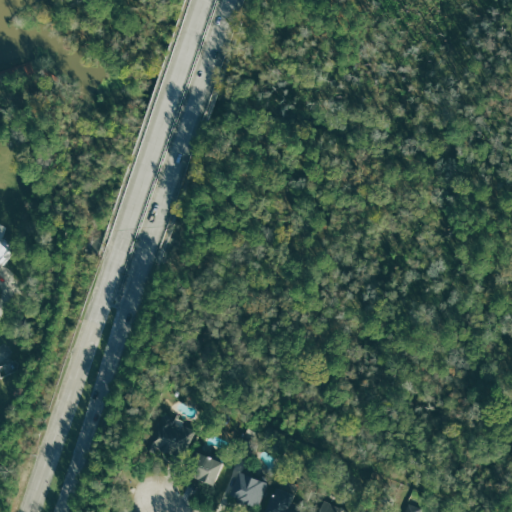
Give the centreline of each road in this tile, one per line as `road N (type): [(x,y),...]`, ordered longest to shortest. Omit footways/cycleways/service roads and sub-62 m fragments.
road 1 (secondary): [(148,151),(25,511)]
road 2 (secondary): [(60,511),(174,163)]
road 3 (secondary): [(174,163),(229,0)]
road 4 (secondary): [(199,0),(148,151)]
